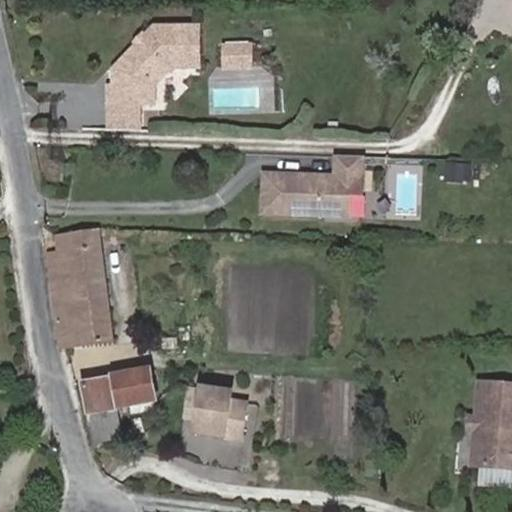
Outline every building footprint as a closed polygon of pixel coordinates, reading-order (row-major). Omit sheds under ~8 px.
[(156,87),(174,69),(202,69),(202,30),(159,29),(152,36),(144,44),(117,69),(116,87),(111,87),(110,104),(140,105),(155,105),(156,87)] [(144,44),(152,36),(148,31),(140,40),(144,44)] [(253,69),(253,47),(226,48),(227,70),(253,69)] [(140,130),(140,105),(110,104),(110,129),(140,130)] [(363,195),(365,156),(337,155),(336,175),(265,172),(263,213),(350,216),(351,194),(363,195)] [(61,347),(110,340),(96,232),(57,239),(60,253),(50,255),(61,347)] [(156,401),(150,371),(84,385),(96,446),(122,440),(115,410),(156,401)] [(511,387),(483,385),(479,420),(478,433),(475,467),(511,470),(511,387)] [(228,429),(228,394),(198,393),(198,427),(228,429)] [(478,433),(479,420),(472,419),(471,432),(478,433)]
